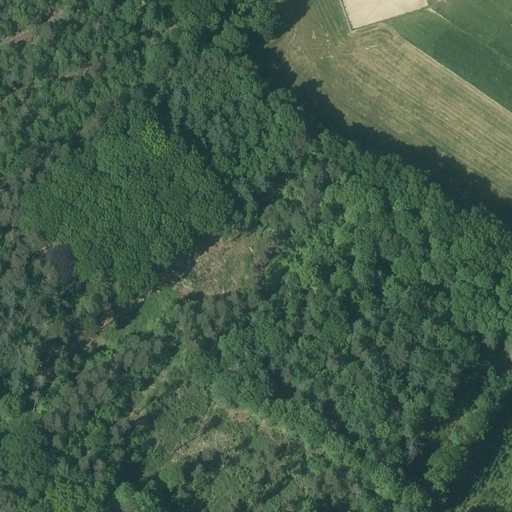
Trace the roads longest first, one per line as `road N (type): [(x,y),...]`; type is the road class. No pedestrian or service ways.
road 1 (track): [(205,50),(511,262)]
road 2 (track): [(0,182),(205,50)]
